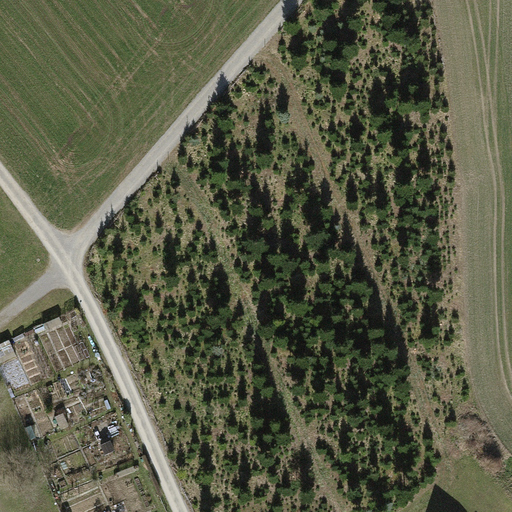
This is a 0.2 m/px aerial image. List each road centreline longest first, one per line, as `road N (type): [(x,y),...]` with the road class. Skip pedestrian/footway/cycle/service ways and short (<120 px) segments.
road 1 (track): [(291,0),(48,282),(0,322)]
road 2 (track): [(183,511),(66,257),(0,175)]
